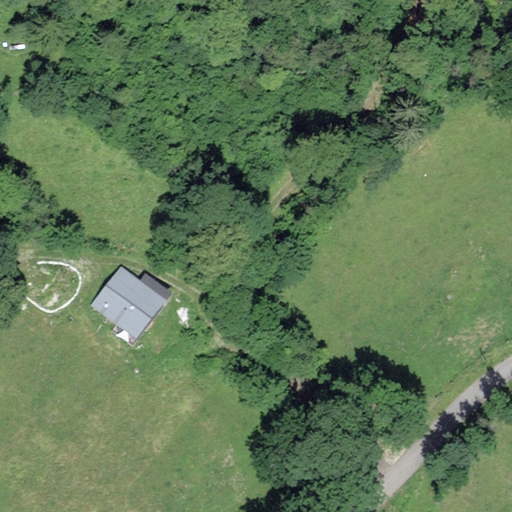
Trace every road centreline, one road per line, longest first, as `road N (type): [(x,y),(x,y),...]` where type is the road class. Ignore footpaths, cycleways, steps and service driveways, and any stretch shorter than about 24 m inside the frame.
road 1 (track): [(432,0),(355,129),(228,253),(177,272),(44,250),(0,264)]
road 2 (track): [(139,266),(401,467)]
road 3 (unclassified): [(511,364),(356,511)]
road 4 (track): [(355,129),(263,268)]
